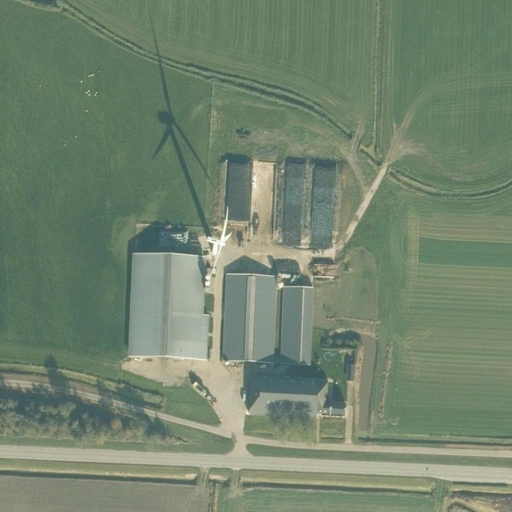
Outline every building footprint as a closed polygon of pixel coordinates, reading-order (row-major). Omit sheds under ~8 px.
[(314,164),(312,243),(332,244),(335,165),(314,164)] [(200,316),(203,259),(134,256),(130,358),(206,361),(208,317),(200,316)] [(309,265),(309,276),(334,277),(334,266),(309,265)] [(222,362),(252,363),(273,364),(276,278),(227,275),(222,362)] [(309,288),(284,288),(281,364),(306,365),(309,288)] [(347,366),(346,382),(354,382),(354,366),(347,366)] [(327,381),(251,377),(250,377),(248,416),(317,419),(317,417),(345,418),(346,406),(328,405),(328,397),(327,397),(327,381)]
